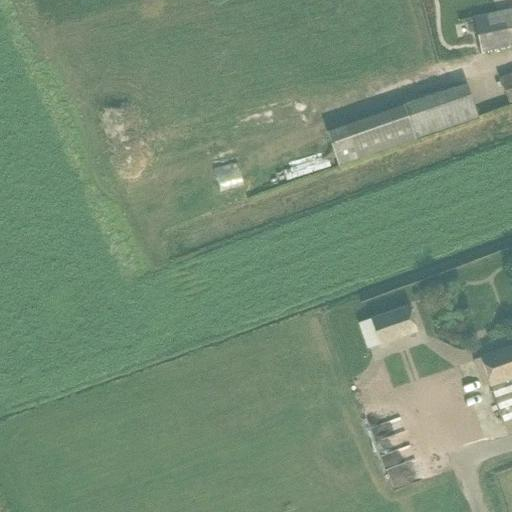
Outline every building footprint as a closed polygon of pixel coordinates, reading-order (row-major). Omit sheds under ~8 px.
[(504,29),(477,36),(481,55),(509,49),(504,29)] [(511,77),(501,81),(509,104),(511,102),(511,77)] [(328,133),(338,166),(478,119),(468,85),(328,133)] [(417,332),(407,306),(370,319),(379,345),(417,332)] [(511,346),(480,358),(502,422),(511,418),(511,346)]
